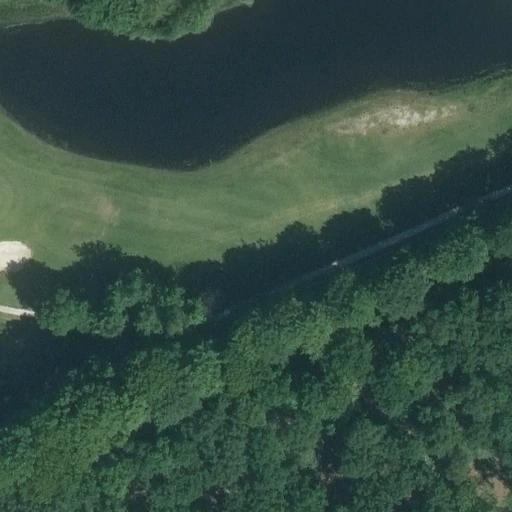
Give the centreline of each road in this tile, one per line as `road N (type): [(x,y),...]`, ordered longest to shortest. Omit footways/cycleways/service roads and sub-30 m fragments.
road 1 (unknown): [(0,473),(511,238)]
road 2 (track): [(511,186),(213,320),(136,327),(0,308)]
